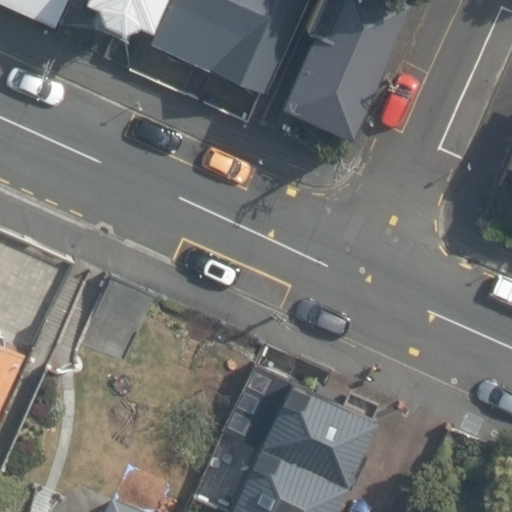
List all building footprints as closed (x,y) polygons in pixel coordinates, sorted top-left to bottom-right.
[(13,0),(53,17),(60,0),(13,0)] [(161,0),(95,0),(97,0),(106,17),(126,27),(137,19),(151,25),(161,0)] [(307,0),(170,0),(152,40),(266,92),(307,0)] [(406,0),(313,0),(269,99),(346,133),(406,0)] [(511,156),(483,221),(511,233),(511,156)] [(370,402),(287,366),(258,433),(342,468),(370,402)] [(323,511),(342,468),(258,433),(230,501),(257,511),(323,511)] [(92,511),(62,511),(21,494),(12,511),(153,511),(102,489),(92,511)] [(257,511),(230,501),(225,511),(257,511)]
